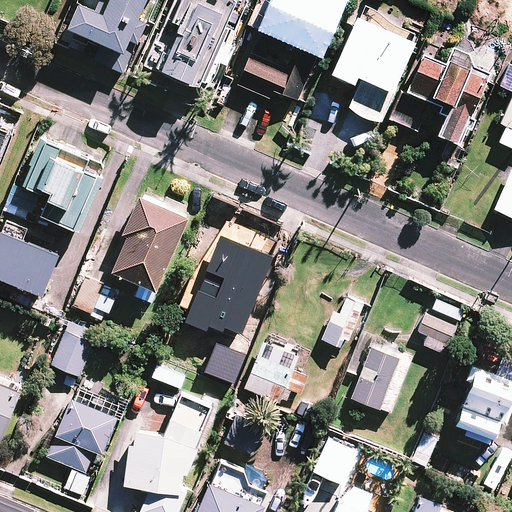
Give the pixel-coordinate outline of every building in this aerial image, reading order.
[(100,0),(98,4),(88,0),(81,0),(62,44),(84,54),(90,42),(99,46),(95,57),(126,71),(148,21),(141,18),(149,0),(100,0)] [(247,0),(180,0),(174,16),(184,20),(164,71),(204,87),(230,22),(237,25),(247,0)] [(340,0),(280,0),(272,19),(309,34),(304,45),(297,41),(286,67),(252,53),(239,82),(277,98),(280,92),(298,100),(340,0)] [(417,37),(360,12),(335,70),(361,81),(350,107),(382,121),(417,37)] [(405,86),(398,100),(391,117),(419,129),(436,90),(455,99),(441,132),(461,141),(491,72),(477,66),(473,53),(455,45),(451,54),(448,61),(426,51),(409,88),(405,86)] [(511,66),(508,65),(500,83),(511,88),(511,98),(502,121),(507,123),(500,140),(511,145),(511,66)] [(0,155),(9,134),(0,130),(0,155)] [(37,207),(45,210),(81,225),(103,172),(59,153),(63,143),(43,135),(25,179),(17,176),(3,209),(26,219),(29,212),(34,214),(37,207)] [(511,213),(511,169),(496,207),(511,213)] [(189,214),(142,193),(126,231),(130,233),(115,268),(121,271),(115,286),(151,302),(189,214)] [(61,249),(5,226),(0,238),(0,272),(45,290),(61,249)] [(263,268),(222,251),(211,277),(232,286),(227,298),(247,306),(263,268)] [(117,289),(104,284),(87,276),(75,303),(91,310),(90,314),(104,320),(117,289)] [(363,301),(347,294),(340,311),(334,309),(322,337),(344,346),(363,301)] [(456,325),(424,312),(417,329),(428,333),(424,343),(445,352),(456,325)] [(95,330),(68,320),(52,362),(79,372),(95,330)] [(362,330),(358,340),(347,369),(360,374),(351,395),(390,409),(401,380),(413,349),(362,330)] [(243,345),(222,337),(211,366),(232,374),(243,345)] [(298,353),(264,339),(244,385),(284,402),(291,387),(300,391),(305,378),(290,371),(298,353)] [(502,416),(507,418),(511,404),(511,353),(502,350),(490,346),(483,366),(475,363),(455,419),(496,434),(502,416)] [(116,357),(93,356),(92,369),(114,371),(116,357)] [(20,387),(0,379),(0,437),(0,438),(20,387)] [(209,399),(182,389),(164,427),(130,425),(126,481),(149,483),(148,486),(140,509),(147,511),(176,511),(185,486),(186,484),(180,482),(209,399)] [(117,413),(72,393),(46,452),(85,470),(95,447),(100,450),(117,413)] [(322,403),(308,397),(301,414),(316,420),(322,403)] [(261,431),(234,419),(225,440),(252,452),(261,431)] [(256,511),(270,478),(217,457),(194,511),(256,511)] [(462,511),(463,511),(420,494),(413,511),(462,511)] [(365,511),(367,508),(338,496),(331,511),(365,511)]
